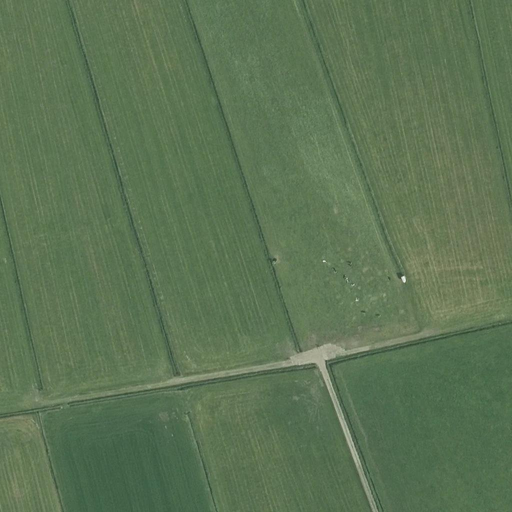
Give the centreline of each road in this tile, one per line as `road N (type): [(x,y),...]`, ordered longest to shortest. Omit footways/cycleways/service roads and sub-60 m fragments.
road 1 (track): [(435,334),(36,406)]
road 2 (track): [(374,511),(318,359)]
